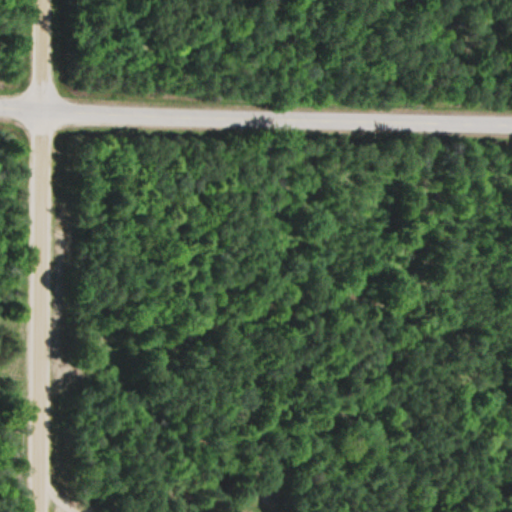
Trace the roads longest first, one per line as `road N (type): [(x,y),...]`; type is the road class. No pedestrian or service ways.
road 1 (residential): [(0,108),(511,122)]
road 2 (residential): [(33,511),(35,112)]
